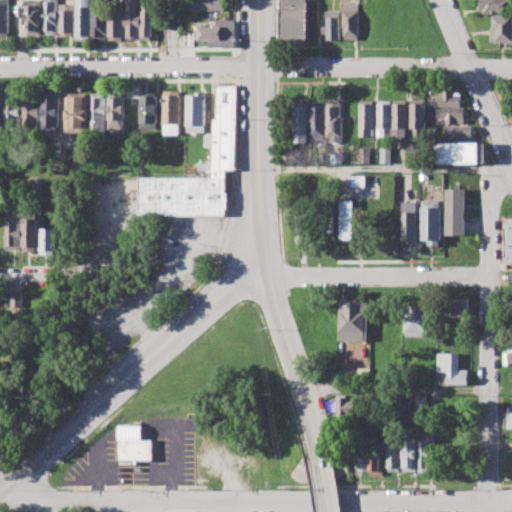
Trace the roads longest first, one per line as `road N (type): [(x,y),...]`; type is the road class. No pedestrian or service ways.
road 1 (residential): [(511,67),(0,66)]
road 2 (residential): [(511,501),(0,501)]
road 3 (residential): [(489,501),(492,195),(511,167)]
road 4 (residential): [(0,495),(224,291),(254,273)]
road 5 (residential): [(488,276),(254,273)]
road 6 (tertiary): [(257,222),(259,0)]
road 7 (residential): [(511,167),(441,0)]
road 8 (tertiary): [(320,462),(282,319)]
